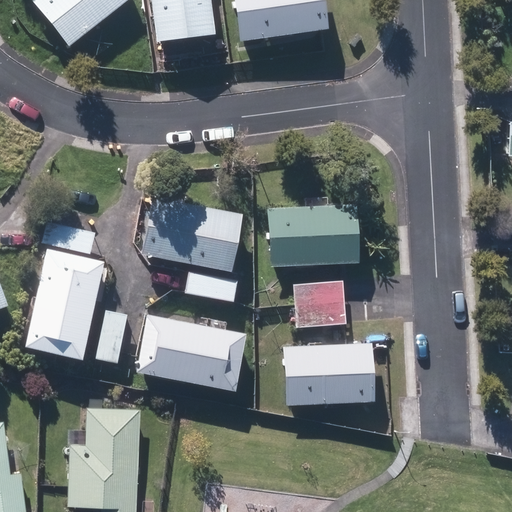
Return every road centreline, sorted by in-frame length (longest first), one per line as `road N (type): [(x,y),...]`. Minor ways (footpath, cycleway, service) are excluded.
road 1 (residential): [(0,73),(66,109),(126,125),(192,124),(425,93)]
road 2 (residential): [(444,386),(425,93)]
